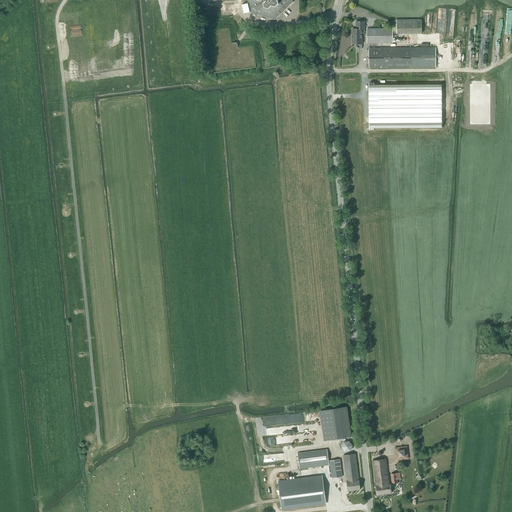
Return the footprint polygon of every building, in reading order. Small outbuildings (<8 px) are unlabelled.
[(248,0),(250,8),(252,8),(253,12),(257,13),(257,14),(270,18),(271,17),(275,18),(278,15),(279,16),(289,6),(287,4),(288,0),(248,0)] [(397,27),(397,34),(422,33),(422,19),(397,20),(397,27)] [(358,32),(362,32),(365,32),(365,31),(365,22),(356,22),(356,29),(352,29),(352,36),(355,36),(355,35),(357,35),(357,34),(358,34),(358,32)] [(236,43),(232,43),(229,28),(208,31),(214,72),(215,73),(256,68),(256,63),(254,47),(239,49),(238,44),(236,43)] [(367,31),(367,34),(368,43),(393,43),(393,34),(393,29),(367,29),(367,31)] [(367,34),(367,31),(365,31),(365,32),(362,32),(358,32),(358,34),(357,34),(357,35),(355,35),(355,36),(352,36),(352,44),(362,44),(362,34),(367,34)] [(370,68),(436,68),(436,48),(370,48),(370,68)] [(374,85),(374,83),(369,83),(369,130),(374,130),(374,128),(442,128),(442,85),(374,85)] [(325,440),(351,436),(346,407),(320,411),(325,440)] [(279,433),(316,430),(316,424),(279,427),(279,433)] [(351,446),(352,444),(351,443),(351,442),(351,441),(350,440),(349,440),(348,439),(346,439),(345,439),(344,439),(342,440),(342,441),(341,442),(340,443),(340,444),(341,446),(341,447),(342,448),(343,449),(345,450),(346,450),(347,450),(348,450),(349,449),(350,448),(351,447),(351,446)] [(396,460),(408,459),(407,447),(395,448),(396,460)] [(332,478),(342,477),(340,460),(329,461),(327,449),(298,453),(300,469),(323,466),(325,479),(332,478)] [(359,480),(355,454),(343,455),(347,482),(348,491),(360,489),(359,480)] [(392,493),(391,484),(389,484),(386,459),(373,461),(377,495),(392,493)] [(397,479),(400,479),(400,473),(391,474),(392,484),(398,483),(397,479)] [(282,510),(326,504),(322,475),(278,481),(282,510)]
